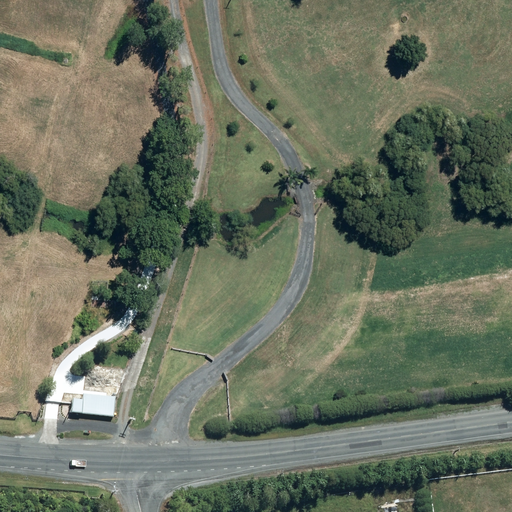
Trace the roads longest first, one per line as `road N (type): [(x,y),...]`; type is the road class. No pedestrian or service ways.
road 1 (secondary): [(135,462),(511,422)]
road 2 (secondary): [(0,455),(135,462)]
